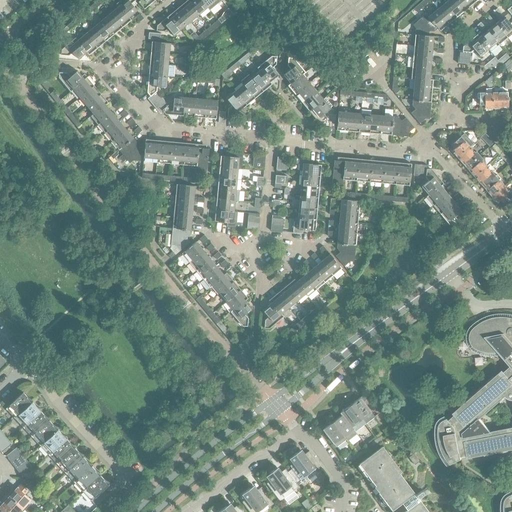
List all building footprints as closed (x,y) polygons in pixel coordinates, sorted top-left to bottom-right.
[(120,0),(117,3),(129,17),(137,10),(131,4),(135,0),(120,0)] [(144,9),(155,0),(141,0),(138,2),(144,9)] [(191,21),(199,14),(187,0),(179,7),(191,21)] [(199,14),(208,7),(201,0),(187,0),(199,14)] [(210,10),(213,8),(222,0),(221,0),(201,0),(208,7),(210,10)] [(457,17),(465,10),(457,0),(448,0),(445,3),(457,17)] [(457,0),(465,10),(477,0),(457,0)] [(94,10),(99,5),(96,2),(91,6),(94,10)] [(131,20),(129,17),(117,3),(119,6),(111,13),(122,27),(131,20)] [(449,24),(457,17),(445,3),(437,9),(449,24)] [(417,12),(422,8),(419,4),(414,9),(417,12)] [(182,28),(191,21),(179,7),(170,14),(182,28)] [(85,17),(91,12),(87,9),(82,13),(85,17)] [(440,31),(449,24),(437,9),(429,17),(438,28),(440,31)] [(114,34),(122,27),(111,13),(102,20),(114,34)] [(174,35),(182,28),(170,14),(157,26),(156,31),(164,32),(168,28),(174,35)] [(438,28),(429,17),(427,14),(413,25),(416,28),(415,35),(428,36),(429,31),(434,31),(438,28)] [(77,24),(82,19),(79,16),(74,20),(77,24)] [(508,38),(511,34),(511,21),(510,23),(504,16),(496,24),(508,38)] [(106,41),(114,34),(102,20),(94,27),(106,41)] [(69,30),(74,26),(71,22),(66,26),(69,30)] [(213,31),(218,26),(215,23),(209,27),(213,31)] [(499,45),(508,38),(496,24),(488,30),(499,45)] [(97,48),(106,41),(94,27),(86,34),(97,48)] [(62,29),(57,34),(60,37),(66,33),(62,29)] [(204,38),(209,33),(206,30),(201,34),(204,38)] [(491,51),(499,45),(488,30),(479,37),(489,48),(491,51)] [(89,55),(97,48),(86,34),(78,40),(76,37),(75,38),(86,52),(89,55)] [(489,48),(479,37),(477,34),(463,46),(462,51),(459,51),(458,63),(469,64),(470,52),(475,48),(480,55),(489,48)] [(433,36),(428,36),(415,35),(414,46),(432,47),(433,36)] [(196,44),(201,40),(198,36),(193,41),(196,44)] [(78,59),(86,52),(75,38),(61,50),(61,55),(69,56),(73,52),(78,59)] [(151,53),(169,54),(170,43),(152,42),(151,53)] [(431,58),(432,47),(414,46),(413,56),(431,58)] [(258,51),(255,47),(250,51),(253,55),(258,51)] [(312,61),(316,57),(311,52),(308,55),(312,61)] [(168,65),(169,54),(151,53),(150,64),(168,65)] [(258,67),(270,81),(278,75),(272,68),(276,65),(277,56),(272,56),(258,67)] [(430,68),(431,58),(413,56),(412,67),(430,68)] [(241,65),(246,60),(243,57),(238,61),(241,65)] [(291,83),(302,74),(305,72),(294,58),(288,57),(288,66),(291,69),(284,75),(291,83)] [(167,76),(168,65),(150,64),(149,75),(167,76)] [(233,72),(238,67),(235,64),(230,68),(233,72)] [(322,72),(326,69),(321,64),(318,67),(322,72)] [(272,84),(270,81),(258,67),(249,74),(264,91),(272,84)] [(429,79),(430,68),(412,67),(411,79),(415,79),(429,79)] [(71,92),(73,90),(88,78),(87,77),(84,79),(77,71),(71,77),(67,73),(59,72),(59,77),(71,92)] [(224,79),(230,74),(226,71),(221,75),(224,79)] [(329,80),(333,77),(328,72),(325,75),(329,80)] [(255,98),(264,91),(249,74),(241,81),(243,84),(255,98)] [(295,95),(309,83),(302,74),(291,83),(288,86),(295,95)] [(166,87),(167,76),(149,75),(147,92),(150,96),(147,98),(151,103),(161,96),(156,91),(157,86),(166,87)] [(80,97),(94,86),(88,78),(73,90),(80,97)] [(433,80),(429,79),(415,79),(414,89),(432,91),(433,80)] [(336,89),(338,87),(339,86),(335,81),(331,84),(336,89)] [(302,103),(316,91),(309,83),(295,95),(302,103)] [(247,105),(255,98),(243,84),(235,91),(247,105)] [(87,106),(101,94),(94,86),(80,97),(87,106)] [(431,102),(432,91),(414,89),(412,101),(431,102)] [(50,94),(54,99),(58,96),(53,91),(50,94)] [(233,117),(247,105),(235,91),(226,98),(232,105),(228,108),(227,116),(233,117)] [(309,111),(323,99),(316,91),(302,103),(309,111)] [(492,93),(493,108),(508,108),(508,98),(509,98),(509,92),(492,93)] [(485,109),(493,108),(492,93),(477,93),(478,98),(479,98),(480,105),(485,105),(485,109)] [(94,114),(108,102),(101,94),(87,106),(94,114)] [(156,108),(165,101),(161,96),(151,103),(156,108)] [(183,116),(185,97),(174,96),(173,105),(168,105),(165,101),(156,108),(159,113),(162,111),(165,114),(183,116)] [(194,117),(196,98),(185,97),(183,116),(194,117)] [(205,118),(207,99),(196,98),(194,117),(205,118)] [(216,119),(218,100),(207,99),(205,118),(216,119)] [(326,125),(326,120),(327,117),(323,114),(330,108),(323,99),(309,111),(321,125),(326,125)] [(57,103),(61,108),(65,105),(61,100),(57,103)] [(429,119),(431,102),(412,101),(412,105),(415,109),(411,113),(420,123),(425,119),(429,119)] [(98,125),(112,113),(106,105),(108,103),(108,102),(94,114),(95,115),(92,118),(98,125)] [(64,111),(68,116),(72,113),(67,108),(64,111)] [(348,131),(349,113),(338,112),(337,130),(348,131)] [(119,121),(118,120),(112,113),(98,125),(105,133),(119,121)] [(359,132),(360,114),(349,113),(348,131),(359,132)] [(370,133),(371,115),(360,114),(359,132),(370,133)] [(380,134),(382,116),(371,115),(370,133),(380,134)] [(391,135),(393,117),(382,116),(380,134),(391,135)] [(401,121),(401,120),(398,117),(393,117),(391,135),(408,137),(409,132),(414,128),(406,117),(401,121)] [(112,141),(126,130),(119,121),(105,133),(112,141)] [(119,149),(133,138),(126,130),(112,141),(113,143),(119,149)] [(490,147),(494,142),(485,133),(481,138),(490,147)] [(457,157),(470,146),(464,140),(465,139),(462,136),(452,145),(455,148),(452,151),(457,157)] [(140,161),(141,147),(136,147),(136,142),(133,138),(119,149),(130,163),(133,160),(140,161)] [(170,164),(183,165),(197,166),(199,148),(191,147),(192,144),(185,143),(185,146),(178,146),(178,142),(172,142),(171,145),(165,145),(165,141),(159,140),(158,144),(152,143),(152,140),(145,139),(143,161),(157,162),(170,164)] [(503,151),(501,150),(495,144),(488,151),(496,159),(499,155),(503,151)] [(466,167),(479,155),(476,152),(475,153),(470,146),(457,157),(466,167)] [(209,153),(209,150),(209,149),(199,148),(197,166),(196,173),(206,174),(208,158),(205,158),(205,156),(206,156),(207,156),(207,155),(208,155),(208,154),(209,153)] [(511,162),(503,151),(499,155),(508,165),(511,162)] [(241,169),(243,154),(233,153),(233,157),(221,156),(220,167),(238,168),(241,169)] [(475,177),(487,166),(481,160),(482,159),(479,155),(466,167),(475,177)] [(404,167),(398,166),(398,163),(392,162),(391,166),(385,165),(385,161),(378,161),(378,164),(372,164),(372,160),(365,160),(365,163),(358,163),(359,159),(352,158),(352,162),(344,161),(343,180),(357,181),(370,182),(383,183),(396,185),(409,186),(411,164),(405,163),(404,167)] [(309,164),(309,160),(300,159),(299,170),(302,171),(302,174),(320,176),(321,165),(309,164)] [(343,180),(344,161),(334,160),(332,186),(342,187),(343,180)] [(427,169),(427,165),(415,164),(414,176),(426,177),(429,181),(422,186),(429,195),(441,186),(444,184),(432,169),(427,169)] [(486,184),(496,175),(493,171),(492,172),(487,166),(475,177),(480,183),(483,180),(486,184)] [(237,179),(238,168),(220,167),(219,178),(237,179)] [(319,187),(320,176),(302,174),(301,185),(319,187)] [(276,175),(275,183),(281,184),(287,184),(287,176),(276,175)] [(492,196),(504,186),(498,180),(500,179),(496,175),(486,184),(489,188),(486,190),(492,196)] [(236,190),(237,179),(219,178),(218,189),(236,190)] [(194,197),(195,186),(176,184),(175,195),(194,197)] [(318,198),(319,187),(301,185),(300,196),(318,198)] [(434,206),(448,194),(441,186),(429,195),(427,198),(434,206)] [(511,195),(504,186),(492,196),(497,202),(500,200),(503,204),(508,199),(510,201),(511,198),(511,195)] [(239,191),(236,190),(218,189),(217,199),(235,201),(238,201),(239,191)] [(441,214),(455,203),(448,194),(434,206),(441,214)] [(193,208),(194,197),(175,195),(174,206),(193,208)] [(322,209),(322,205),(318,205),(318,198),(300,196),(296,196),(296,200),(300,200),(299,207),(317,209),(322,209)] [(234,212),(235,201),(217,199),(216,210),(234,212)] [(359,212),(360,201),(341,199),(340,210),(359,212)] [(455,203),(441,214),(451,227),(459,221),(455,217),(461,211),(455,203)] [(192,219),(193,208),(174,206),(173,217),(192,219)] [(316,220),(317,209),(299,207),(298,218),(316,220)] [(234,216),(234,212),(216,210),(214,221),(227,222),(227,227),(236,227),(237,216),(234,216)] [(358,223),(359,212),(340,211),(339,221),(358,223)] [(191,230),(192,219),(173,217),(172,228),(191,230)] [(315,231),(316,220),(298,218),(298,222),(294,221),(293,233),(303,234),(303,229),(315,231)] [(357,234),(358,223),(339,221),(338,232),(357,234)] [(190,235),(191,230),(172,228),(171,245),(175,246),(180,251),(190,242),(186,238),(190,235)] [(461,228),(456,233),(460,238),(466,234),(461,228)] [(356,245),(357,234),(338,232),(337,243),(356,245)] [(189,262),(203,250),(196,242),(182,254),(189,262)] [(354,262),(356,245),(337,243),(337,248),(340,252),(336,256),(344,266),(350,261),(354,262)] [(196,270),(210,259),(203,250),(189,262),(196,270)] [(333,275),(342,268),(330,254),(322,261),(333,275)] [(203,279),(217,267),(210,259),(196,270),(203,279)] [(325,282),(333,275),(322,261),(313,268),(325,282)] [(209,287),(212,285),(224,275),(217,267),(203,279),(209,287)] [(317,289),(325,282),(313,268),(305,275),(317,289)] [(220,293),(234,282),(227,273),(224,275),(212,285),(220,293)] [(308,296),(317,289),(305,275),(296,282),(306,293),(308,296)] [(306,293),(296,282),(294,279),(286,286),(298,300),(306,293)] [(227,302),(241,290),(234,282),(220,293),(227,302)] [(289,307),(298,300),(286,286),(277,293),(289,307)] [(234,310),(245,301),(248,298),(241,290),(227,302),(234,310)] [(281,314),(289,307),(277,293),(269,300),(271,303),(281,314)] [(202,307),(206,304),(202,299),(198,302),(202,307)] [(245,301),(234,310),(231,312),(242,326),(247,326),(248,318),(245,315),(252,309),(245,301)] [(283,317),(281,314),(271,303),(263,310),(268,317),(265,320),(264,328),(269,328),(283,317)] [(209,316),(213,313),(209,308),(205,311),(209,316)] [(312,318),(317,313),(314,310),(309,314),(312,318)] [(216,324),(220,321),(215,315),(212,319),(216,324)] [(303,324),(309,320),(305,316),(300,321),(303,324)] [(511,511),(511,319),(510,319),(507,319),(505,318),(502,318),(499,318),(497,318),(495,319),(492,319),(490,320),(488,321),(485,322),(482,323),(480,325),(478,326),(476,328),(474,329),(473,330),(473,332),(472,333),(472,334),(471,335),(471,337),(471,338),(471,339),(471,341),(472,342),(472,343),(472,344),(473,345),(475,346),(476,347),(477,348),(479,349),(480,350),(482,351),(483,351),(488,352),(491,352),(493,352),(496,352),(498,352),(511,367),(504,372),(502,371),(495,377),(494,377),(492,378),(491,379),(489,380),(488,382),(487,383),(488,383),(484,387),(483,386),(482,387),(480,388),(478,390),(477,391),(476,392),(477,393),(473,396),(472,395),(471,397),(469,398),(468,399),(466,401),(466,402),(453,414),(455,415),(449,420),(447,419),(446,419),(444,420),(443,421),(442,422),(441,423),(440,424),(440,425),(439,426),(439,427),(438,428),(438,430),(438,433),(439,436),(439,439),(439,442),(440,443),(440,446),(441,449),(442,451),(443,453),(444,455),(445,457),(447,460),(448,462),(450,464),(451,465),(461,460),(461,457),(467,456),(468,458),(485,455),(485,456),(487,456),(489,455),(491,455),(494,454),(494,453),(499,452),(499,453),(501,453),(503,453),(506,452),(508,451),(508,450),(511,449),(511,494),(510,495),(509,496),(507,497),(507,498),(506,499),(505,500),(505,502),(504,503),(504,504),(504,508),(504,511),(511,511)] [(295,331),(301,327),(297,323),(292,327),(295,331)] [(219,327),(223,332),(227,329),(223,324),(219,327)] [(287,338),(292,334),(289,330),(284,335),(287,338)] [(32,399),(29,398),(27,396),(25,394),(23,392),(6,409),(15,418),(32,402),(33,401),(33,400),(32,400),(32,399)] [(375,417),(371,412),(363,402),(360,398),(354,402),(354,403),(352,404),(351,404),(350,405),(365,424),(375,417)] [(41,409),(40,408),(38,407),(36,406),(34,404),(32,402),(15,418),(23,427),(41,411),(41,410),(41,409)] [(356,432),(365,424),(350,405),(349,405),(348,406),(349,407),(347,408),(341,412),(356,432)] [(49,418),(49,417),(46,416),(44,415),(42,413),(41,411),(23,427),(32,437),(49,420),(50,420),(50,419),(50,418),(49,418)] [(357,434),(356,432),(341,412),(340,413),(342,415),(336,419),(335,421),(335,420),(333,421),(332,422),(346,440),(347,441),(357,434)] [(58,427),(57,427),(55,425),(53,424),(51,422),(49,420),(32,437),(40,446),(58,429),(58,428),(58,427)] [(336,447),(346,440),(332,422),(331,423),(329,425),(329,424),(323,429),(336,447)] [(66,436),(63,435),(61,433),(59,431),(58,429),(40,446),(49,455),(66,439),(67,438),(67,437),(67,436),(66,436)] [(12,445),(9,441),(7,439),(0,444),(0,450),(2,452),(12,445)] [(74,445),(72,444),(70,442),(68,441),(66,439),(49,455),(57,464),(75,448),(75,447),(75,446),(75,445),(74,445)] [(392,511),(412,495),(396,473),(397,472),(387,459),(390,457),(382,447),(359,465),(364,471),(365,470),(373,480),(371,481),(376,487),(374,488),(379,494),(381,493),(388,503),(387,504),(392,511)] [(23,455),(18,449),(16,448),(6,455),(13,463),(23,455)] [(83,454),(80,453),(78,452),(76,450),(75,448),(57,464),(66,473),(83,457),(84,457),(84,456),(84,455),(83,454)] [(321,466),(309,451),(304,455),(299,449),(299,451),(290,458),(290,459),(289,459),(290,460),(291,460),(292,460),(294,463),(292,464),(304,480),(316,471),(315,470),(321,466)] [(359,457),(364,453),(361,449),(356,453),(359,457)] [(28,462),(26,459),(23,455),(13,463),(18,470),(28,462)] [(415,466),(419,462),(413,455),(409,458),(415,466)] [(69,476),(65,480),(71,486),(74,482),(92,466),(92,465),(92,464),(92,463),(89,462),(88,462),(87,461),(85,459),(84,458),(83,457),(66,473),(69,476)] [(18,470),(22,475),(32,468),(28,462),(18,470)] [(100,472),(97,471),(95,470),(93,468),(92,466),(74,482),(83,491),(100,475),(101,475),(101,474),(101,473),(100,473),(100,472)] [(268,479),(269,478),(270,480),(267,482),(280,500),(293,490),(294,491),(295,490),(294,490),(299,486),(286,468),(280,472),(276,466),(275,467),(276,468),(267,475),(267,476),(266,476),(266,477),(266,478),(267,478),(267,479),(268,479)] [(109,482),(108,482),(106,480),(104,479),(102,477),(100,475),(83,491),(91,501),(103,490),(109,484),(109,483),(109,482)] [(30,504),(29,503),(31,500),(25,495),(28,492),(21,484),(15,491),(13,490),(8,495),(24,510),(30,504)] [(244,497),(245,496),(246,498),(243,501),(251,511),(263,511),(269,508),(270,509),(271,508),(270,508),(275,504),(262,487),(257,491),(252,484),(251,485),(252,486),(243,494),(242,494),(242,495),(242,496),(243,496),(243,497),(244,497)] [(103,490),(91,501),(96,506),(107,495),(103,490)] [(23,511),(24,510),(8,495),(3,501),(5,502),(2,506),(8,511),(23,511)] [(455,511),(460,511),(462,511),(453,499),(448,503),(455,511)] [(243,511),(238,504),(233,508),(228,502),(228,503),(229,504),(219,511),(218,511),(243,511)] [(425,511),(418,503),(405,511),(425,511)]
